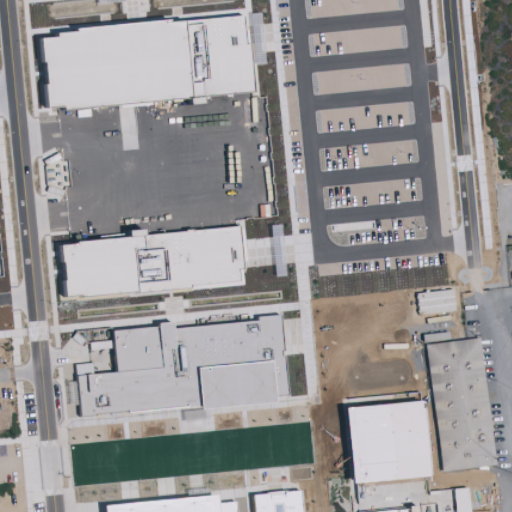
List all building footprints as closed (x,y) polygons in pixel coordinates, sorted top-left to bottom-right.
[(353,39),(350,24),(313,30),(316,45),(353,39)] [(56,295),(233,282),(232,267),(236,267),(233,226),(135,233),(135,228),(119,229),(120,237),(52,242),(56,295)] [(414,276),(420,313),(463,306),(458,269),(414,276)] [(202,343),(205,376),(296,368),(293,335),(202,343)] [(424,346),(441,471),(496,463),(478,338),(424,346)] [(382,373),(403,372),(402,359),(381,360),(382,373)] [(414,464),(414,451),(387,452),(387,465),(414,464)] [(230,511),(230,501),(204,503),(205,511),(196,511),(230,511)]
